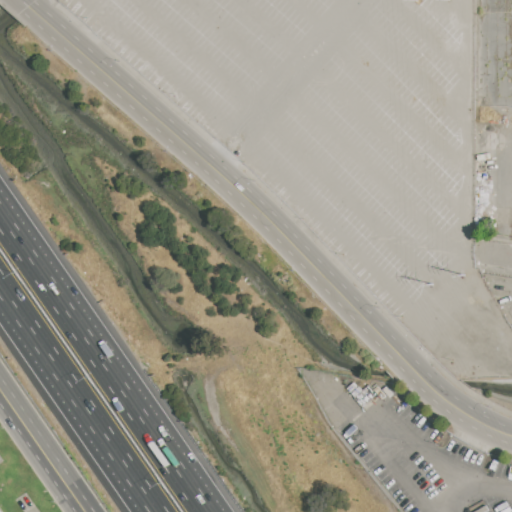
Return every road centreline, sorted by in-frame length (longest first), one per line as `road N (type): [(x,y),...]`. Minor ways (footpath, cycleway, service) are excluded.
road 1 (tertiary): [(511,436),(445,399),(259,208),(39,14)]
road 2 (motorway): [(206,511),(0,215)]
road 3 (motorway): [(0,279),(161,511)]
road 4 (secondary): [(0,387),(87,511)]
